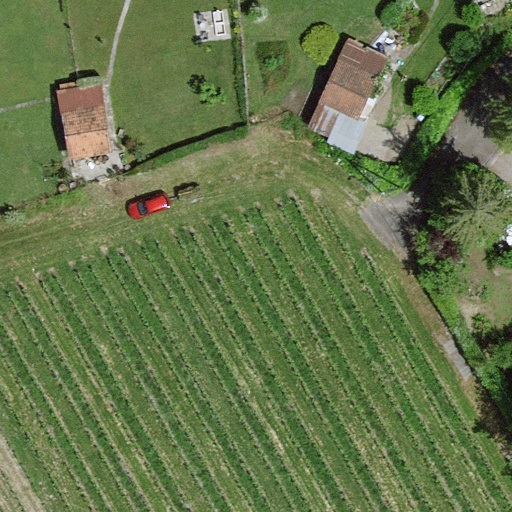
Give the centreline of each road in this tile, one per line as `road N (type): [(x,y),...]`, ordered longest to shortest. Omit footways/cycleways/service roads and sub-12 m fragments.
road 1 (track): [(511,441),(391,240)]
road 2 (residential): [(511,82),(391,240)]
